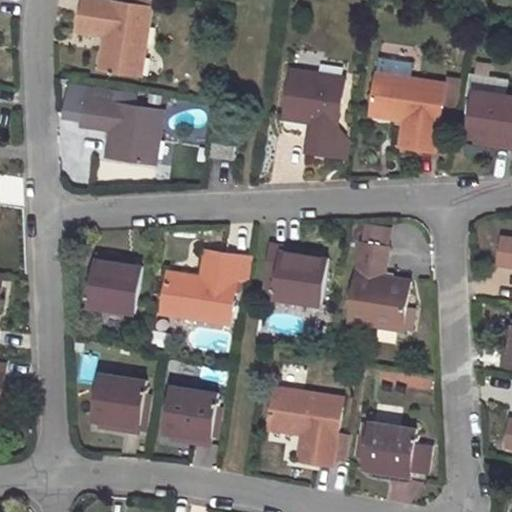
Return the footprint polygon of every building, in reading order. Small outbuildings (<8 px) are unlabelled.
[(143,76),(154,1),(148,0),(135,0),(135,4),(111,0),(85,0),(80,32),(106,36),(101,68),(143,76)] [(285,118),(311,122),(307,152),(334,156),(335,153),(347,155),(349,136),(337,135),(339,122),(346,77),(293,70),(285,118)] [(458,84),(378,72),(372,115),(405,120),(402,147),(437,152),(444,106),(455,107),(458,84)] [(478,90),(508,94),(510,80),(472,74),(468,97),(476,98),(478,90)] [(166,110),(114,102),(115,91),(89,87),(83,126),(112,130),(108,157),(158,164),(166,110)] [(478,137),(502,141),(501,146),(511,147),(511,94),(508,94),(478,90),(476,98),(470,136),(478,137)] [(339,122),(337,135),(349,136),(339,122)] [(476,143),(501,146),(502,141),(478,137),(476,143)] [(212,157),(234,160),(236,147),(214,144),(212,157)] [(366,225),(363,244),(390,248),(393,230),(366,225)] [(511,238),(504,238),(499,265),(511,266),(511,238)] [(363,244),(351,322),(404,331),(412,282),(385,278),(390,248),(363,244)] [(276,298),(322,306),(329,259),(323,258),(298,254),(299,249),(285,246),(276,298)] [(323,253),(299,249),(298,254),(323,258),(323,253)] [(164,313),(232,324),(238,281),(251,283),(254,259),(207,251),(203,276),(170,271),(164,313)] [(90,306),(137,314),(144,267),(136,265),(113,261),(114,257),(99,254),(90,306)] [(113,261),(136,265),(137,261),(114,257),(113,261)] [(503,365),(511,366),(511,343),(511,352),(506,351),(503,365)] [(102,421),(126,425),(125,430),(140,433),(140,431),(142,420),(147,421),(151,395),(146,395),(148,381),(103,374),(95,420),(102,421)] [(174,386),(166,432),(174,433),(198,437),(198,442),(212,444),(213,436),(218,437),(223,407),(217,406),(219,393),(174,386)] [(340,434),(345,398),(277,388),(270,429),(304,434),(299,460),(336,465),(337,458),(348,459),(351,436),(340,434)] [(101,427),(125,430),(126,425),(102,421),(101,427)] [(372,470),(397,474),(396,479),(410,481),(412,467),(416,443),(418,429),(372,422),(369,443),(361,441),(359,451),(367,453),(365,469),(372,470)] [(173,438),(198,442),(198,437),(174,433),(173,438)] [(416,443),(412,467),(428,469),(431,445),(416,443)] [(371,475),(396,479),(397,474),(372,470),(371,475)]
